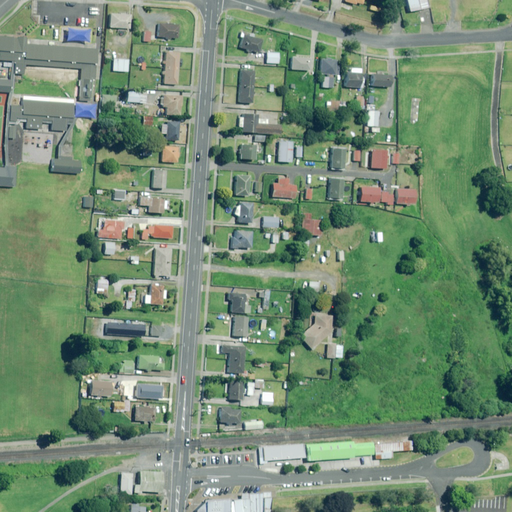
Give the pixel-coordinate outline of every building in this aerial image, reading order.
[(425,8),(423,0),(404,0),(407,12),(425,8)] [(128,15),(108,13),(107,27),(127,29),(128,15)] [(176,25),(156,24),(155,38),(175,39),(176,25)] [(23,39),(23,37),(0,35),(0,59),(11,61),(11,73),(21,74),(21,64),(78,68),(76,100),(87,101),(88,79),(92,79),(94,44),(23,39)] [(260,40),(242,35),(239,48),(256,53),(260,40)] [(177,53),(164,52),(161,84),(175,84),(177,53)] [(277,53),(265,53),(265,63),(270,63),(270,66),(277,66),(277,53)] [(309,58),(290,57),(289,69),(308,71),(309,58)] [(127,59),(112,58),(111,71),(126,72),(127,59)] [(338,61),(320,59),(319,74),(337,75),(338,61)] [(252,71),(239,70),(237,102),(250,103),(252,71)] [(360,88),(361,80),(368,80),(368,74),(362,74),(344,72),(343,87),(360,88)] [(387,87),(387,75),(370,74),(369,86),(387,87)] [(331,88),(331,77),(321,76),(320,87),(331,88)] [(115,90),(112,89),(111,95),(101,95),(100,106),(114,107),(115,90)] [(145,92),(126,91),(125,101),(144,103),(145,92)] [(180,96),(161,95),(161,107),(165,107),(164,115),(178,116),(180,96)] [(361,95),(353,95),(353,108),(362,107),(361,95)] [(377,111),(373,111),(373,105),(369,105),(369,96),(364,96),(364,104),(366,104),(365,111),(367,111),(366,126),(376,126),(377,111)] [(69,103),(17,99),(16,118),(22,119),(22,128),(37,129),(38,119),(49,120),(48,130),(63,131),(63,122),(68,122),(69,103)] [(337,101),(326,100),(325,110),(336,111),(337,101)] [(90,104),(73,103),(72,116),(89,118),(90,104)] [(256,115),(242,114),(241,118),(237,117),(237,127),(240,127),(240,132),(277,135),(278,125),(266,124),(266,119),(261,119),(255,119),(256,115)] [(149,126),(150,117),(142,116),(141,126),(149,126)] [(176,123),(165,122),(164,140),(175,141),(176,123)] [(291,142),(277,141),(276,161),(290,162),(291,142)] [(247,144),(235,144),(235,153),(238,153),(237,159),(252,159),(253,151),(259,151),(259,145),(247,144)] [(176,147),(161,146),(159,161),(175,163),(176,147)] [(342,148),(330,148),(329,167),(341,168),(342,148)] [(385,150),(370,149),(369,167),(384,169),(385,150)] [(397,154),(389,153),(388,163),(396,164),(397,154)] [(78,161),(50,159),(49,171),(70,173),(70,168),(77,168),(78,161)] [(13,167),(0,165),(0,186),(11,187),(13,167)] [(162,188),(163,170),(151,170),(150,187),(162,188)] [(246,177),(234,176),(232,195),(245,196),(246,177)] [(286,185),(286,178),(276,178),(276,184),(270,183),(269,197),(293,198),(294,185),(286,185)] [(340,198),(340,180),(327,179),(327,198),(340,198)] [(357,202),(367,202),(367,204),(370,204),(371,202),(377,202),(377,191),(377,187),(358,187),(357,202)] [(393,204),(402,204),(402,206),(407,206),(407,205),(411,205),(412,190),(394,189),(393,204)] [(123,191),(112,190),(112,199),(122,200),(123,191)] [(378,191),(378,202),(384,203),(384,204),(390,205),(390,195),(385,194),(385,192),(378,191)] [(86,196),(71,195),(70,208),(85,209),(86,196)] [(170,200),(137,197),(136,205),(146,206),(146,212),(161,213),(161,210),(169,210),(170,200)] [(238,202),(238,205),(236,205),(231,213),(236,217),(236,222),(248,223),(250,203),(238,202)] [(309,213),(300,213),(299,234),(319,236),(320,219),(309,219),(309,213)] [(107,216),(97,216),(96,233),(106,234),(107,216)] [(277,217),(261,216),(261,227),(276,228),(277,217)] [(169,238),(170,226),(147,224),(146,234),(150,234),(150,237),(169,238)] [(249,232),(232,231),(232,237),(230,237),(229,247),(248,248),(249,232)] [(307,237),(299,237),(298,252),(307,253),(307,237)] [(112,243),(103,242),(102,254),(111,255),(112,243)] [(169,249),(153,249),(152,275),(168,276),(169,249)] [(102,279),(96,279),(95,293),(106,294),(107,284),(102,284),(102,279)] [(317,282),(307,282),(307,291),(317,291),(317,282)] [(160,287),(149,286),(148,296),(143,295),(142,303),(159,305),(160,298),(163,299),(164,291),(160,290),(160,287)] [(134,290),(127,290),(126,300),(125,300),(125,308),(130,309),(130,301),(133,301),(134,290)] [(267,309),(268,291),(257,290),(256,297),(262,297),(262,308),(256,308),(256,312),(261,312),(261,309),(267,309)] [(243,293),(226,293),(226,300),(229,300),(228,312),(247,313),(247,305),(243,305),(243,293)] [(330,315),(311,313),(310,325),(297,336),(309,349),(325,335),(328,331),(330,315)] [(244,317),(232,316),(231,336),(243,336),(244,317)] [(104,323),(103,334),(141,336),(141,335),(159,336),(159,326),(142,326),(142,325),(104,323)] [(243,347),(220,345),(219,353),(227,353),(226,372),(241,374),(243,347)] [(333,346),(325,345),(324,358),(332,358),(333,346)] [(132,369),(135,369),(161,370),(161,357),(136,356),(136,362),(121,361),(121,364),(117,364),(117,374),(132,374),(132,369)] [(261,367),(262,359),(254,358),(253,366),(261,367)] [(109,382),(89,380),(88,395),(108,396),(109,382)] [(240,400),(241,381),(226,380),(225,399),(240,400)] [(261,380),(253,380),(253,388),(261,388),(261,380)] [(151,381),(139,381),(138,399),(150,400),(151,381)] [(123,403),(112,402),(111,410),(122,411),(123,403)] [(152,422),(153,407),(132,407),(132,421),(152,422)] [(228,408),(218,407),(216,422),(236,424),(238,411),(228,410),(228,408)] [(260,419),(240,422),(241,432),(261,429),(260,419)] [(367,439),(302,443),(303,461),(368,457),(367,439)] [(405,443),(370,445),(371,461),(386,460),(385,454),(406,452),(405,443)] [(298,446),(256,448),(256,462),(299,459),(298,446)] [(161,473),(138,472),(137,486),(133,485),(132,493),(139,493),(139,491),(160,492),(161,473)] [(131,474),(120,473),(118,494),(130,494),(131,474)] [(200,511),(264,511),(265,502),(209,505),(200,511)]
